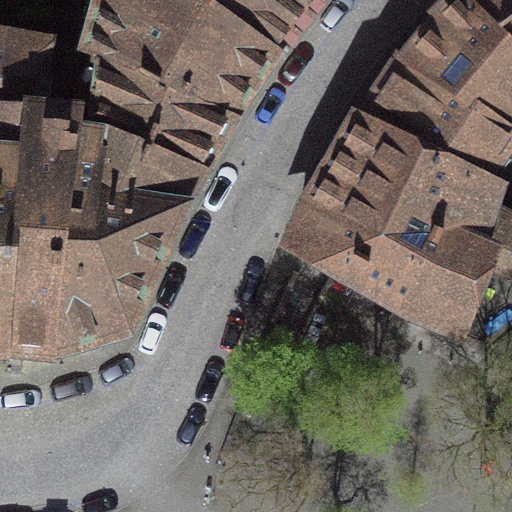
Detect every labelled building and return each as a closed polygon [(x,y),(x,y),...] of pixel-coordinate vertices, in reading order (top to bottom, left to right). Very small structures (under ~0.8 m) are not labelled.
[(90,58),(101,63),(231,117),(254,83),(277,49),(201,0),(93,0),(78,55),(90,58)] [(201,0),(277,49),(300,19),(315,0),(201,0)] [(511,0),(463,0),(464,1),(511,50),(511,0)] [(511,50),(464,1),(439,26),(440,27),(424,45),(409,64),(406,62),(367,122),(363,120),(337,165),(311,210),(296,244),(299,246),(320,257),(360,280),(356,287),(373,297),(377,290),(415,311),(415,310),(455,328),(482,262),(511,275),(511,215),(496,218),(488,214),(498,186),(493,183),(494,182),(484,176),(511,134),(511,50)] [(27,123),(26,123),(31,77),(42,78),(48,48),(0,37),(0,345),(8,346),(23,160),(24,160),(27,123)] [(231,117),(101,63),(91,131),(106,137),(95,206),(172,218),(201,168),(231,117)] [(41,81),(42,78),(31,77),(26,123),(27,123),(24,160),(23,160),(8,346),(29,347),(50,349),(76,129),(77,115),(66,114),(44,113),(44,109),(47,82),(41,81)] [(91,131),(76,129),(50,349),(122,328),(147,273),(172,218),(95,206),(106,137),(91,131)]
